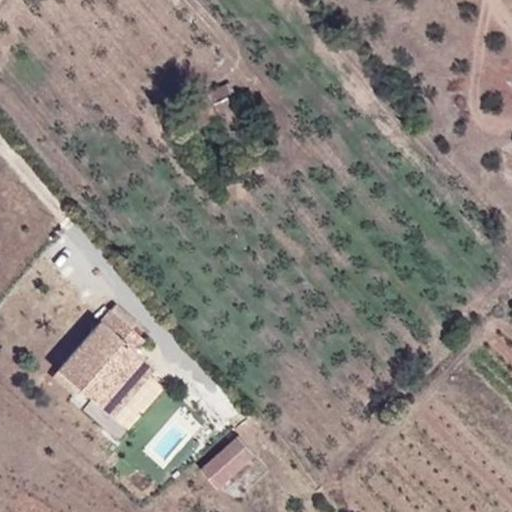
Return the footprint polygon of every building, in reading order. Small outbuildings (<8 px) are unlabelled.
[(188,114),(195,128),(219,115),(226,129),(246,120),(239,106),(234,94),(236,93),(229,81),(211,90),(209,88),(200,91),(206,105),(188,114)] [(233,140),(252,131),(246,120),(226,129),(233,140)] [(112,309),(133,328),(138,322),(117,304),(112,309)] [(145,338),(133,328),(112,309),(58,369),(80,387),(111,415),(155,366),(135,349),(145,338)] [(74,394),(80,387),(58,369),(53,375),(74,394)] [(219,488),(257,454),(240,435),(202,469),(219,488)]
